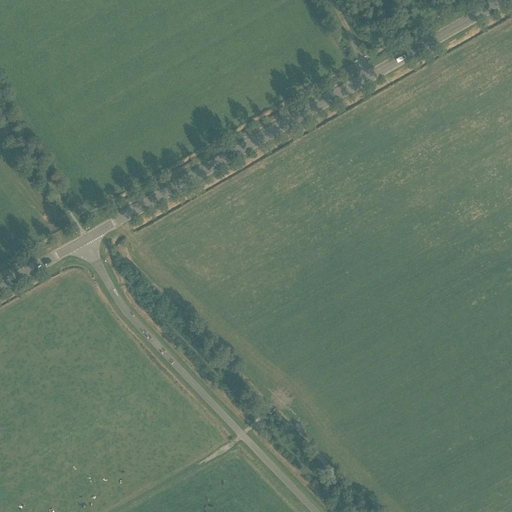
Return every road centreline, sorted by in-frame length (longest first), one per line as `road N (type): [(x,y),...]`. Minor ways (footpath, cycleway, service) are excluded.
road 1 (tertiary): [(83,240),(504,0)]
road 2 (unclassified): [(313,511),(118,303),(83,240)]
